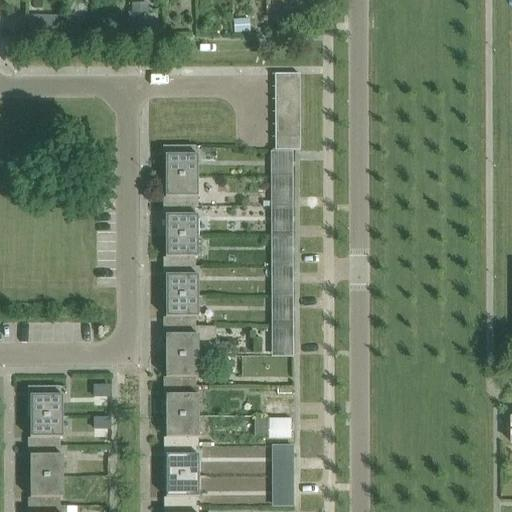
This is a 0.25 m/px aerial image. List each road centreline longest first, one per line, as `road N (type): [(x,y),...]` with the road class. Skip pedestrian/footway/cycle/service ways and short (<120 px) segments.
road 1 (residential): [(0,87),(126,87),(127,110),(127,354),(0,355)]
road 2 (residential): [(359,511),(357,0)]
